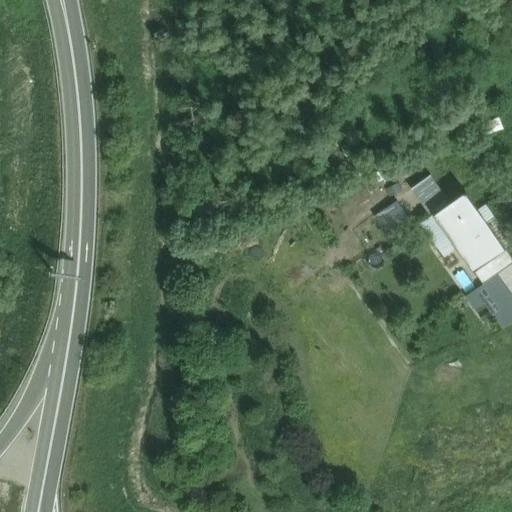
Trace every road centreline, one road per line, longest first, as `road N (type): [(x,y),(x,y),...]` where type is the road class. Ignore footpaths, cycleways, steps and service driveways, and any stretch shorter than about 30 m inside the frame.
road 1 (motorway): [(74,314),(83,145),(62,0)]
road 2 (motorway): [(38,511),(74,314)]
road 3 (motorway): [(74,314),(0,445)]
